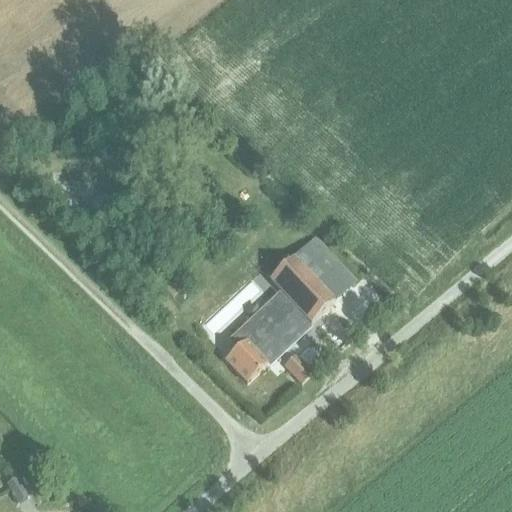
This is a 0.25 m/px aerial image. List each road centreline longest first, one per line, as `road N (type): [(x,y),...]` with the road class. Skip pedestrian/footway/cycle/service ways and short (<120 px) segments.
road 1 (unclassified): [(201,511),(511,253)]
road 2 (track): [(258,464),(0,205)]
